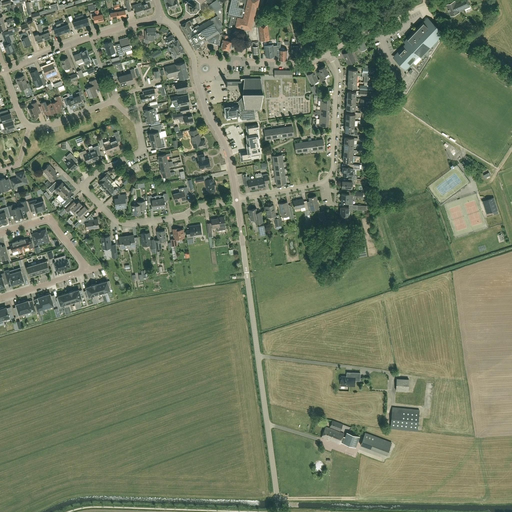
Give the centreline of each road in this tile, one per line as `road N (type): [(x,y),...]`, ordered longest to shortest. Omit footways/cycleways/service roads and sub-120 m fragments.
road 1 (unclassified): [(279,511),(236,199)]
road 2 (residential): [(236,199),(128,224),(80,187)]
road 3 (tertiary): [(4,70),(158,19)]
road 4 (residential): [(112,101),(28,127),(4,70)]
road 5 (residential): [(196,79),(233,62),(298,65),(327,53)]
road 6 (residential): [(80,187),(143,151),(138,124),(112,101)]
road 7 (residential): [(325,183),(337,89),(327,53)]
road 8 (unclassified): [(236,199),(226,148),(196,79)]
road 9 (residential): [(327,53),(435,0)]
